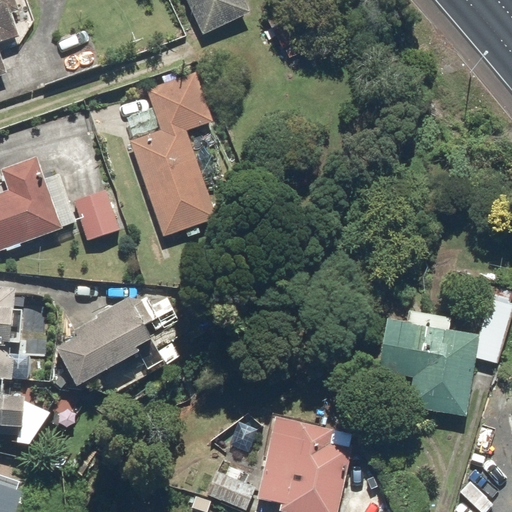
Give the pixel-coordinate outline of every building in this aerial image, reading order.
[(27,8),(23,0),(0,0),(0,73),(13,69),(3,40),(27,31),(19,11),(27,8)] [(254,0),(196,0),(209,31),(259,11),(254,0)] [(222,118),(204,69),(153,87),(167,126),(134,137),(170,237),(225,218),(193,128),(222,118)] [(0,249),(68,224),(42,153),(7,166),(14,187),(0,192),(0,249)] [(110,189),(79,200),(93,239),(124,227),(110,189)] [(0,428),(36,431),(39,394),(9,392),(10,374),(18,375),(20,353),(17,353),(18,337),(22,337),(24,300),(21,300),(22,284),(0,282),(0,428)] [(396,317),(389,368),(425,373),(420,409),(473,416),(482,355),(502,357),(511,328),(511,288),(501,285),(486,330),(396,317)] [(69,341),(90,377),(151,343),(148,339),(170,326),(152,295),(137,291),(106,309),(108,312),(80,328),(83,333),(69,341)] [(286,508),(303,511),(344,511),(366,428),(287,408),(265,497),(288,502),(286,508)] [(220,466),(209,491),(250,509),(261,484),(220,466)] [(0,511),(25,511),(33,484),(0,474),(0,511)]
